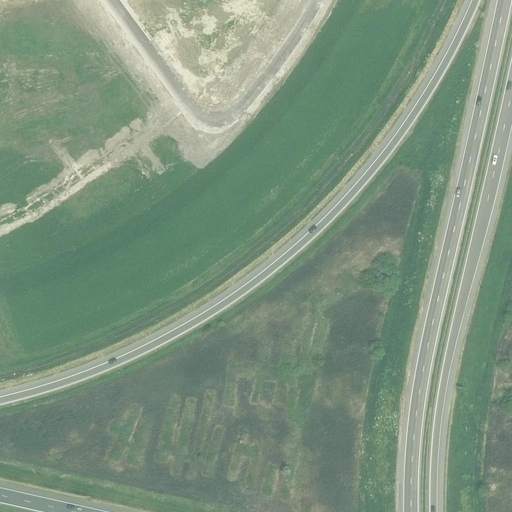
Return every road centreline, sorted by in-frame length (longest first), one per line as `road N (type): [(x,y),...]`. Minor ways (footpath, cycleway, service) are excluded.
road 1 (motorway): [(475,0),(395,139),(295,249),(227,301),(137,353),(0,401)]
road 2 (motorway): [(504,0),(432,318),(410,511)]
road 3 (motorway): [(433,511),(441,393),(511,92)]
road 4 (unclassified): [(110,0),(205,117),(234,109),(264,77),(314,0)]
